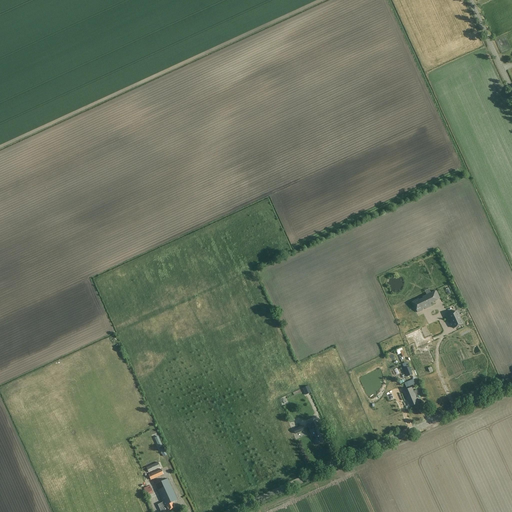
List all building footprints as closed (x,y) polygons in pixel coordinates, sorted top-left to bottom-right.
[(423,298),(421,299),(419,300),(418,299),(412,302),(417,312),(422,310),(421,309),(424,308),(425,309),(431,305),(430,303),(439,298),(436,291),(431,293),(432,295),(427,297),(427,295),(422,297),(423,298)] [(463,324),(457,311),(446,316),(448,321),(450,320),(454,328),(463,324)] [(415,348),(407,325),(399,328),(407,351),(415,348)] [(380,343),(382,352),(399,348),(397,339),(380,343)] [(416,377),(424,374),(418,355),(410,358),(416,377)] [(397,374),(404,371),(401,365),(394,368),(397,374)] [(407,377),(412,375),(409,367),(404,369),(406,374),(407,377)] [(403,391),(407,400),(408,399),(411,406),(418,403),(416,399),(417,399),(416,397),(416,396),(420,394),(419,391),(415,393),(412,387),(407,390),(406,390),(403,391)] [(299,403),(304,400),(301,395),(296,398),(299,403)] [(306,411),(299,413),(302,422),(306,420),(308,426),(315,424),(309,407),(305,408),(306,411)] [(304,426),(293,430),(292,431),(294,435),(295,434),(306,430),(304,426)] [(320,437),(319,434),(321,434),(318,426),(310,429),(315,443),(323,441),(321,437),(320,437)] [(163,447),(158,437),(154,439),(159,449),(163,447)] [(148,473),(160,468),(158,463),(146,468),(148,473)] [(150,480),(163,475),(161,469),(148,475),(150,480)] [(178,500),(168,479),(154,485),(162,503),(158,505),(160,511),(162,511),(168,510),(176,507),(173,502),(178,500)]
